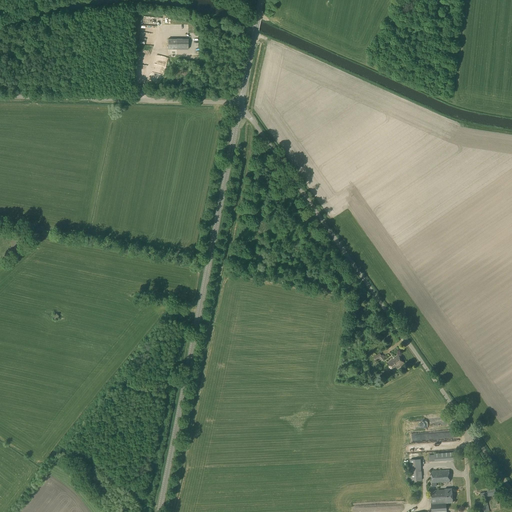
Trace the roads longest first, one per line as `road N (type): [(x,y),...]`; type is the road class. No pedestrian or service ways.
road 1 (tertiary): [(160,511),(240,106)]
road 2 (unclassified): [(476,424),(240,106)]
road 3 (unclassified): [(240,106),(0,97)]
